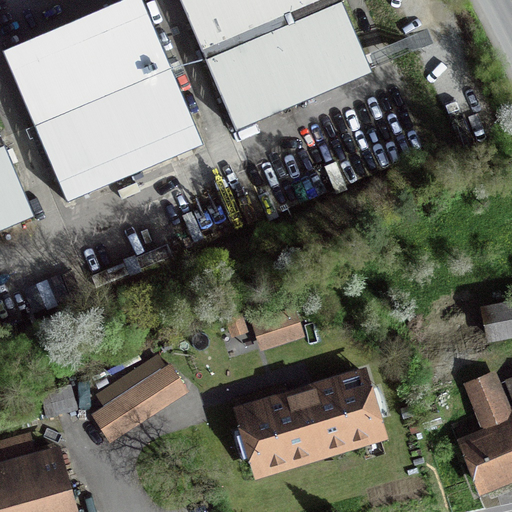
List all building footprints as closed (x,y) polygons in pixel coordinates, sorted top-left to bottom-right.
[(124,0),(2,52),(67,204),(204,145),(142,0),(124,0)] [(179,0),(236,131),(373,72),(342,0),(179,0)] [(0,230),(36,215),(0,131),(0,230)] [(511,335),(511,294),(480,301),(488,341),(511,335)] [(251,318),(261,349),(306,334),(295,303),(251,318)] [(232,335),(248,330),(242,311),(226,316),(232,335)] [(490,364),(484,344),(454,353),(460,373),(490,364)] [(91,412),(110,440),(188,387),(169,359),(165,362),(158,351),(96,392),(104,404),(91,412)] [(232,401),(255,474),(389,434),(366,360),(232,401)] [(481,425),(456,435),(478,490),(511,476),(511,373),(504,377),(511,395),(511,403),(510,404),(495,368),(463,381),(464,384),(450,390),(458,411),(473,405),(481,425)] [(408,420),(412,432),(420,429),(416,417),(408,420)] [(0,511),(80,511),(60,439),(36,446),(31,430),(0,438),(0,511)] [(384,491),(382,485),(368,488),(370,495),(384,491)]
